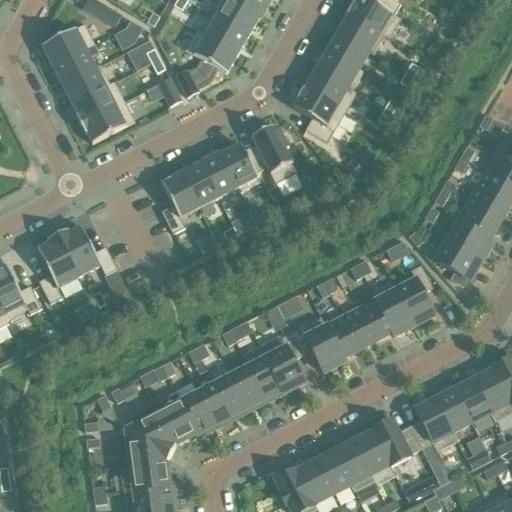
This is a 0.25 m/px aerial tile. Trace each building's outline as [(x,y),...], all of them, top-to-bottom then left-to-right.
[(90,0),(88,0),(82,11),(102,23),(109,11),(106,9),(90,0)] [(182,0),(178,0),(174,8),(182,13),(188,3),(182,0)] [(226,0),(221,0),(211,18),(215,20),(216,20),(248,39),(259,21),(259,20),(226,1),(227,0),(226,0)] [(227,0),(226,1),(259,20),(259,21),(261,22),(272,3),(267,0),(227,0)] [(353,5),(347,16),(389,41),(400,22),(394,18),(400,7),(388,0),(366,0),(366,1),(363,0),(357,0),(354,6),(353,5)] [(153,15),(147,26),(153,30),(160,19),(153,15)] [(389,41),(347,16),(346,17),(347,18),(337,35),(374,57),(384,39),(388,42),(389,41)] [(205,37),(205,38),(237,58),(248,39),(216,20),(215,20),(205,37)] [(130,23),(125,31),(134,46),(143,31),(140,29),(130,23)] [(84,27),(42,49),(52,69),(86,52),(86,53),(95,48),(84,27)] [(197,33),(185,53),(201,62),(196,70),(188,74),(196,89),(208,83),(215,70),(226,77),(237,58),(205,38),(205,37),(197,33)] [(359,73),(363,76),(363,75),(359,73),(369,55),(373,58),(374,57),(337,35),(326,54),(359,73)] [(86,52),(52,69),(62,89),(96,71),(90,60),(98,56),(95,48),(86,53),(86,52)] [(154,52),(146,56),(152,67),(160,62),(154,52)] [(326,54),(315,73),(348,92),(356,97),(356,96),(352,94),(363,76),(359,73),(326,54)] [(160,62),(152,67),(157,77),(165,72),(160,62)] [(411,66),(405,76),(413,80),(419,71),(411,66)] [(96,71),(62,89),(72,108),(106,90),(105,89),(109,87),(100,69),(96,71)] [(187,72),(176,78),(187,101),(199,95),(196,89),(188,74),(187,72)] [(303,90),(303,91),(345,115),(356,97),(348,92),(315,73),(304,90),(303,90)] [(413,80),(405,76),(399,86),(407,90),(413,80)] [(169,82),(158,87),(170,110),(181,104),(169,82)] [(106,90),(72,108),(77,117),(76,118),(81,128),(124,105),(114,85),(109,87),(105,89),(106,90)] [(327,146),(345,115),(303,91),(296,102),(297,102),(293,111),(312,122),(305,133),(327,146)] [(383,113),(391,118),(397,108),(389,103),(383,113)] [(124,105),(81,128),(85,137),(87,136),(92,147),(134,125),(124,105)] [(386,128),(391,118),(383,113),(378,123),(386,128)] [(485,117),(479,129),(487,133),(493,122),(485,117)] [(255,148),(244,154),(255,176),(267,170),(275,186),(297,175),(285,152),(288,151),(279,132),(276,134),(273,129),(251,140),(255,148)] [(511,142),(507,140),(495,161),(511,170),(511,142)] [(221,157),(220,157),(238,191),(237,192),(239,196),(260,185),(255,176),(244,154),(240,147),(221,157)] [(474,154),(467,149),(460,161),(468,165),(474,154)] [(220,155),(200,165),(219,201),(237,192),(238,191),(220,157),(221,157),(220,155)] [(468,165),(460,161),(454,172),(461,176),(468,165)] [(511,170),(495,161),(487,176),(511,190),(511,170)] [(219,201),(200,165),(181,175),(199,211),(219,201)] [(339,171),(349,183),(362,174),(349,166),(339,171)] [(199,211),(181,175),(161,186),(173,209),(162,215),(173,237),(185,231),(180,221),(199,211)] [(511,203),(511,190),(487,176),(477,193),(508,211),(511,203)] [(455,187),(447,183),(441,194),(448,198),(455,187)] [(508,211),(477,193),(467,209),(498,227),(508,211)] [(448,198),(441,194),(434,205),(442,209),(448,198)] [(498,227),(467,209),(458,225),(489,243),(498,227)] [(273,210),(262,215),(267,223),(277,218),(273,210)] [(439,214),(431,210),(425,221),(432,226),(439,214)] [(241,220),(231,225),(233,229),(238,238),(248,233),(241,220)] [(493,246),(489,243),(458,225),(446,245),(481,265),(493,246)] [(233,229),(223,235),(227,243),(238,238),(233,229)] [(68,233),(57,238),(79,280),(100,269),(106,279),(117,273),(106,250),(94,256),(81,230),(69,236),(68,233)] [(424,244),(415,234),(409,240),(417,250),(424,244)] [(48,246),(37,252),(50,279),(39,285),(51,307),(62,301),(57,291),(79,280),(57,238),(47,244),(48,246)] [(481,265),(446,245),(435,264),(455,276),(451,283),(462,289),(466,282),(470,285),(481,265)] [(366,263),(358,267),(364,279),(372,274),(366,263)] [(358,267),(350,271),(356,283),(364,279),(358,267)] [(0,312),(6,323),(27,312),(30,318),(42,312),(31,289),(19,295),(5,268),(0,271),(0,312)] [(420,269),(410,274),(415,283),(396,293),(414,329),(434,319),(422,296),(432,291),(420,269)] [(117,273),(106,279),(110,288),(122,282),(117,273)] [(332,281),(324,285),(330,296),(338,292),(332,281)] [(324,285),(316,289),(322,300),(330,296),(324,285)] [(414,329),(396,293),(376,303),(395,340),(414,329)] [(376,303),(359,312),(376,344),(392,336),(394,340),(395,340),(376,303)] [(0,331),(9,327),(6,323),(0,312),(0,331)] [(359,312),(342,321),(359,353),(376,344),(359,312)] [(321,320),(290,336),(302,359),(312,353),(324,376),(344,366),(342,361),(326,330),(321,320)] [(342,321),(326,330),(342,361),(359,353),(342,321)] [(238,329),(230,334),(236,345),(244,341),(238,329)] [(230,334),(222,337),(228,349),(236,345),(230,334)] [(259,352),(282,396),(283,397),(304,387),(292,364),(302,359),(290,336),(259,352)] [(204,347),(196,351),(202,362),(210,358),(204,347)] [(196,351),(188,355),(194,367),(202,362),(196,351)] [(259,352),(244,360),(248,370),(266,404),(282,396),(259,352)] [(491,372),(491,373),(511,412),(511,361),(491,372)] [(170,365),(162,369),(168,380),(175,376),(170,365)] [(162,369),(154,373),(160,384),(168,380),(162,369)] [(248,370),(231,379),(249,413),(266,404),(248,370)] [(511,415),(511,412),(491,373),(472,383),(490,417),(494,425),(511,415)] [(231,379),(214,387),(232,421),(249,413),(231,379)] [(472,383),(453,393),(470,426),(490,417),(472,383)] [(214,387),(197,396),(215,430),(232,421),(214,387)] [(119,391),(111,395),(117,406),(125,402),(119,391)] [(451,436),(470,426),(453,393),(434,403),(451,436)] [(198,439),(176,395),(156,406),(161,415),(132,430),(125,441),(130,473),(119,475),(122,495),(168,489),(165,465),(167,465),(175,449),(174,448),(195,437),(196,440),(198,439)] [(197,396),(181,405),(198,439),(215,430),(197,396)] [(104,398),(97,402),(103,414),(111,410),(104,398)] [(455,445),(451,436),(434,403),(415,413),(421,424),(432,446),(436,454),(455,445)] [(410,459),(409,458),(398,436),(391,423),(370,434),(371,435),(388,469),(389,470),(410,459)] [(432,446),(421,424),(409,430),(421,452),(432,446)] [(97,425),(84,426),(85,435),(98,434),(97,425)] [(409,458),(421,452),(409,430),(398,436),(409,458)] [(371,435),(353,445),(370,478),(388,469),(371,435)] [(99,441),(86,442),(87,451),(100,450),(99,441)] [(373,485),(370,478),(353,445),(333,455),(351,488),(354,495),(373,485)] [(510,453),(506,445),(496,450),(500,458),(510,453)] [(467,462),(472,472),(491,463),(485,452),(467,462)] [(314,464),(332,498),(351,488),(333,455),(314,464)] [(313,508),(332,498),(314,464),(296,474),(313,508)] [(493,469),(497,477),(507,472),(503,464),(493,469)] [(497,477),(493,469),(483,474),(487,482),(497,477)] [(8,471),(0,471),(0,482),(0,484),(9,482),(8,471)] [(441,489),(445,487),(452,483),(453,483),(447,472),(435,478),(441,489)] [(315,511),(313,508),(296,474),(295,473),(275,484),(282,497),(280,499),(285,508),(287,507),(289,511),(315,511)] [(435,478),(403,494),(409,506),(433,493),(441,489),(435,478)] [(452,483),(457,493),(468,488),(463,478),(453,483),(452,483)] [(9,482),(0,484),(2,495),(11,493),(9,482)] [(457,493),(452,483),(445,487),(450,497),(457,493)] [(168,489),(131,494),(133,511),(143,511),(174,508),(171,488),(168,489)] [(105,489),(92,491),(93,499),(106,497),(105,489)] [(106,497),(93,499),(95,508),(108,506),(106,497)] [(396,502),(386,507),(388,511),(396,511),(400,510),(396,502)]
